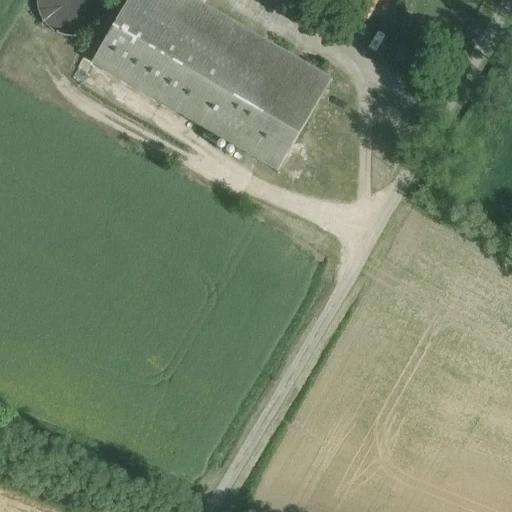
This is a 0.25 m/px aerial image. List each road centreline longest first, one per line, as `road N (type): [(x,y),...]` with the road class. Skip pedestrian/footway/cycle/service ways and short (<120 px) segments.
road 1 (unclassified): [(210,511),(511,0)]
road 2 (unclassified): [(115,511),(0,469)]
